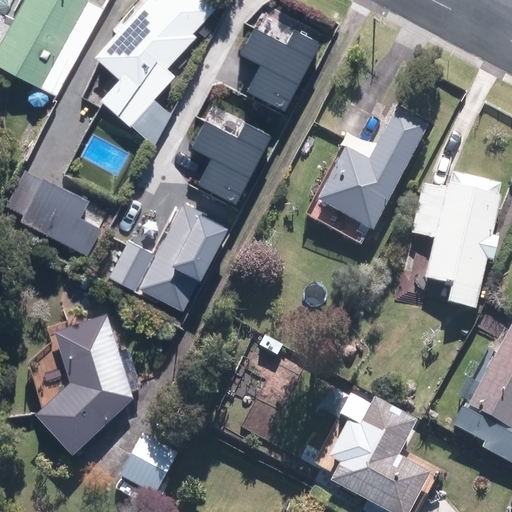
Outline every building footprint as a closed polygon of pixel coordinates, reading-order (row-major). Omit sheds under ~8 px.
[(99,11),(78,0),(20,0),(0,37),(0,68),(53,97),(99,11)] [(139,0),(93,52),(118,75),(99,96),(127,120),(150,94),(144,88),(195,31),(191,27),(213,3),(210,0),(139,0)] [(246,92),(285,111),(320,43),(293,30),(286,44),(254,27),(240,54),(261,64),(246,92)] [(366,234),(422,132),(391,115),(363,166),(340,154),(312,205),(366,234)] [(198,185),(237,205),(271,137),(245,124),(238,138),(205,121),(192,147),(212,158),(198,185)] [(21,214),(17,221),(84,254),(97,229),(74,218),(83,200),(24,170),(6,206),(21,214)] [(471,313),(497,190),(450,180),(447,195),(419,189),(409,237),(430,241),(422,282),(448,287),(444,307),(471,313)] [(138,281),(181,303),(225,218),(181,196),(154,248),(138,281)] [(109,269),(132,282),(152,246),(129,233),(109,269)] [(67,452),(129,397),(103,313),(49,330),(65,381),(31,412),(67,452)] [(511,332),(507,330),(464,410),(462,409),(451,428),(482,444),(480,449),(511,466),(511,332)] [(367,405),(323,486),(371,511),(404,511),(423,477),(390,460),(408,427),(367,405)] [(140,436),(117,478),(151,497),(174,455),(140,436)]
